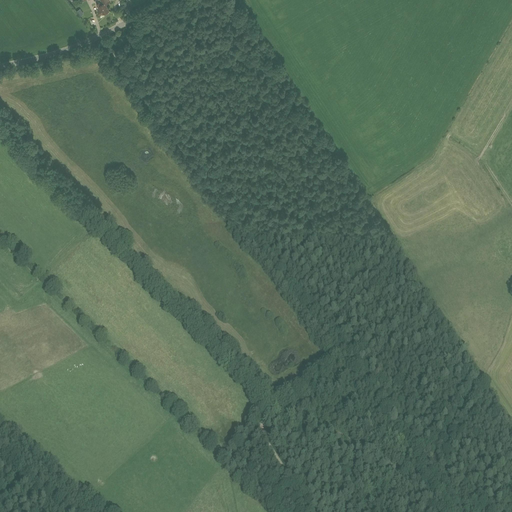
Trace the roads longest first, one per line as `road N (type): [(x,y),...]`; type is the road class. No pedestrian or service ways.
road 1 (unclassified): [(309,511),(259,426),(272,397),(0,119)]
road 2 (unclassified): [(0,66),(80,45),(165,0)]
road 3 (track): [(423,467),(405,470),(272,397)]
